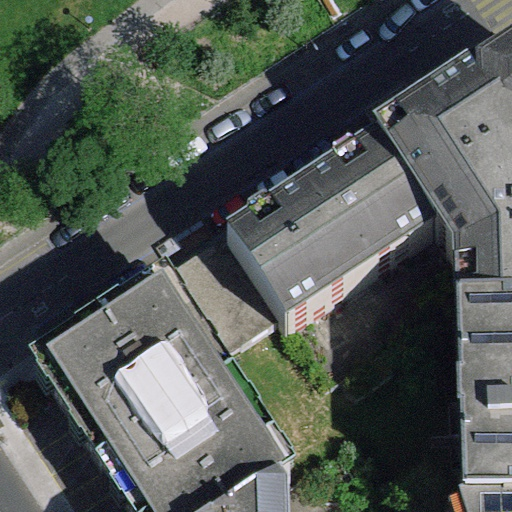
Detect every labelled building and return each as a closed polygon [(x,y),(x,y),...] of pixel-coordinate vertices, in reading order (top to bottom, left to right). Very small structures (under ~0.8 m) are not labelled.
[(459,329),(511,327),(511,76),(507,81),(503,75),(380,156),(437,245),(457,275),(459,329)] [(437,245),(380,156),(263,232),(230,254),(280,330),(288,342),(437,245)] [(280,330),(230,254),(42,377),(130,511),(255,511),(281,495),(292,487),(216,373),(280,330)] [(464,511),(511,511),(511,327),(459,329),(464,511)] [(395,379),(382,359),(345,384),(359,404),(395,379)] [(298,486),(292,487),(281,495),(290,506),(290,511),(350,511),(344,504),(309,505),(298,486)] [(290,511),(290,506),(281,495),(255,511),(290,511)]
